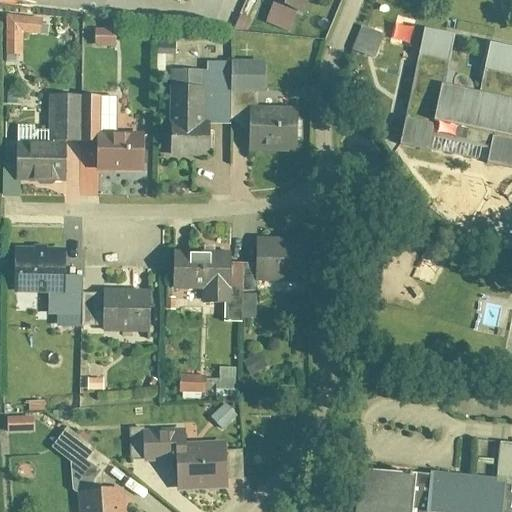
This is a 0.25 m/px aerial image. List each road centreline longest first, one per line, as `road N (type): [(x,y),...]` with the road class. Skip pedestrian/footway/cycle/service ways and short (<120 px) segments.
road 1 (residential): [(327,192),(326,397),(316,433),(238,511)]
road 2 (residential): [(20,208),(227,209),(327,192)]
road 3 (residential): [(354,0),(325,115),(327,192)]
